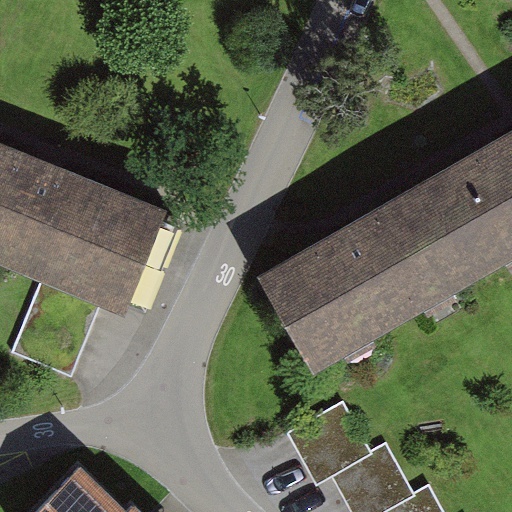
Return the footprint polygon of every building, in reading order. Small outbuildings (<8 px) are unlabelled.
[(511,128),(264,264),(321,367),(511,262),(511,128)] [(165,213),(0,147),(0,263),(43,281),(101,304),(125,313),(165,213)] [(101,304),(43,281),(14,352),(72,375),(87,339),(101,304)] [(345,398),(287,430),(302,457),(318,486),(337,476),(352,502),(357,511),(449,511),(433,483),(417,491),(390,443),(374,452),(345,398)] [(147,511),(88,456),(35,511),(147,511)]
